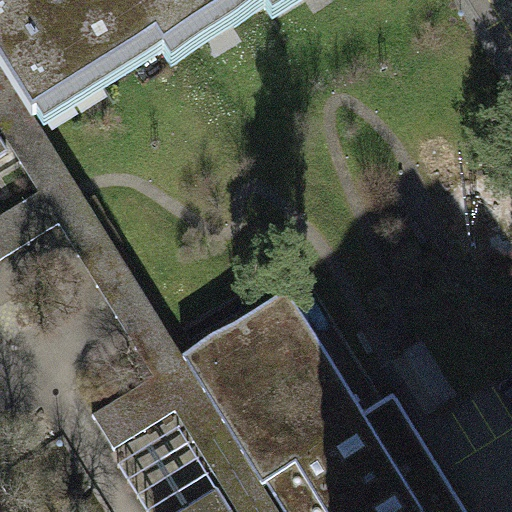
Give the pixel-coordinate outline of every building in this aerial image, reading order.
[(25,0),(0,16),(0,77),(24,117),(147,41),(155,53),(241,0),(251,0),(257,8),(269,0),(25,0)] [(0,143),(30,192),(0,210),(0,254),(50,224),(145,378),(175,359),(174,358),(24,117),(0,77),(0,143)] [(175,359),(269,511),(453,511),(384,400),(354,419),(277,295),(174,358),(175,359)] [(269,511),(175,359),(145,378),(83,416),(104,450),(167,411),(229,511),(269,511)] [(109,466),(137,511),(172,511),(207,491),(169,429),(109,466)] [(220,511),(207,491),(172,511),(220,511)]
